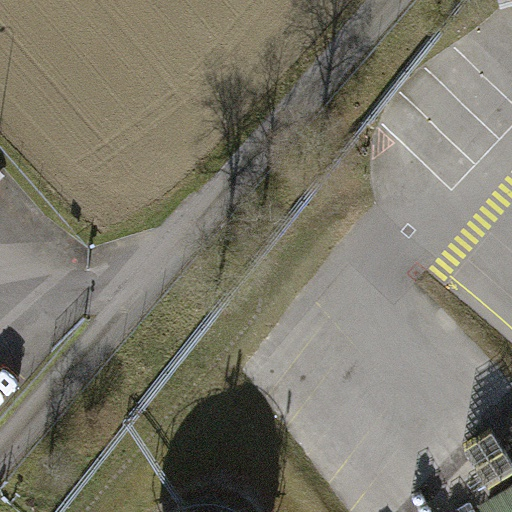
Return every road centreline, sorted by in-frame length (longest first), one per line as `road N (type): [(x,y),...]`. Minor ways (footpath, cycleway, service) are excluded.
road 1 (unknown): [(511,171),(408,198),(389,212),(379,236),(379,261),(394,293),(511,452)]
road 2 (unknown): [(146,282),(0,278)]
